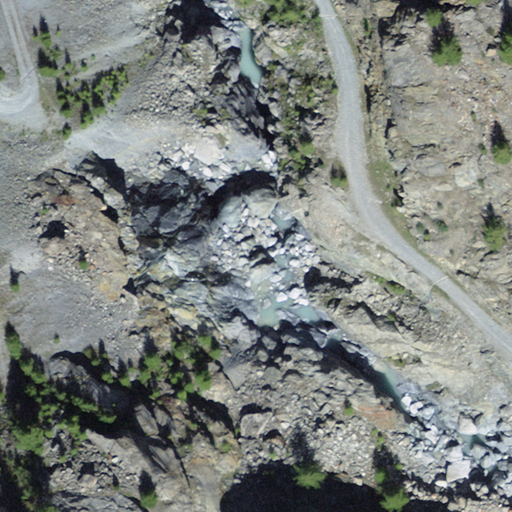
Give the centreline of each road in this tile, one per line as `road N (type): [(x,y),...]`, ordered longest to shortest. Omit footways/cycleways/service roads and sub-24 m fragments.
road 1 (track): [(511,343),(377,226),(356,178),(346,79),(317,0)]
road 2 (track): [(5,0),(29,87),(18,104),(0,107)]
